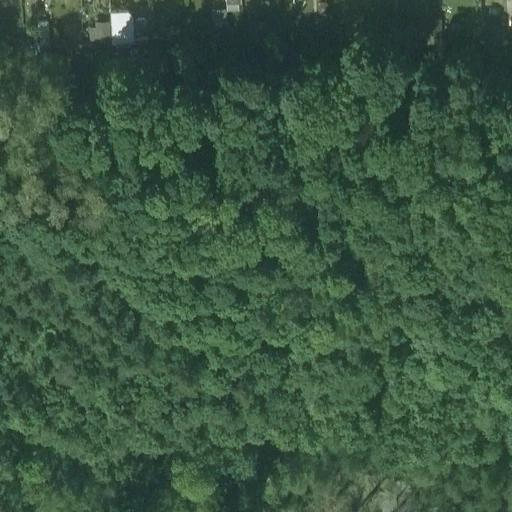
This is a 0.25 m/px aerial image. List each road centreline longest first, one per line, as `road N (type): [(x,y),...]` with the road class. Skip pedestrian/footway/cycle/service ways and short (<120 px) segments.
road 1 (track): [(0,376),(99,400),(211,399),(264,389)]
road 2 (track): [(264,389),(374,349),(435,339),(511,348)]
